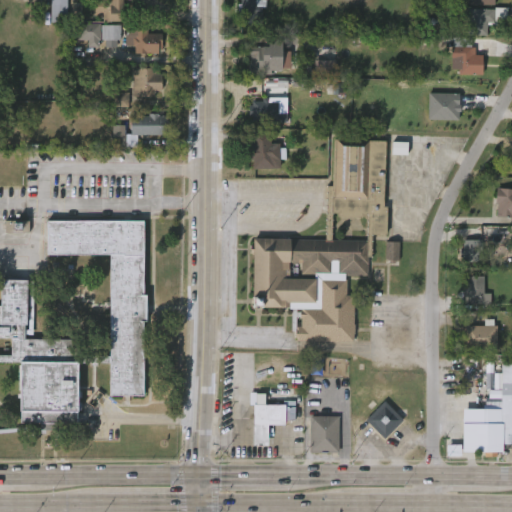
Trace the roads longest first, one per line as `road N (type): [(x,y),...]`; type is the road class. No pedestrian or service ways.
road 1 (tertiary): [(202,476),(206,0)]
road 2 (residential): [(434,473),(438,235),(511,96)]
road 3 (secondary): [(202,476),(30,476)]
road 4 (secondary): [(434,473),(276,475)]
road 5 (secondary): [(202,504),(352,505)]
